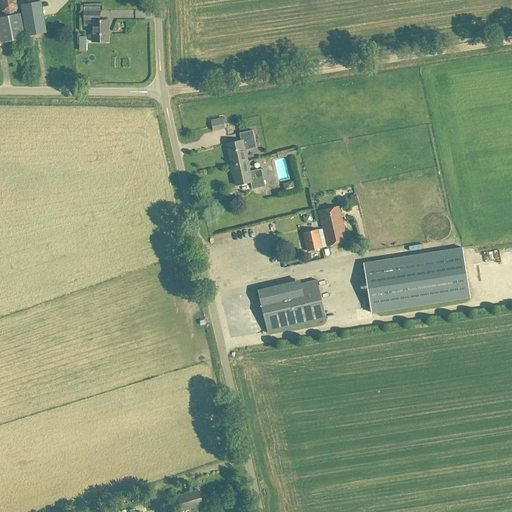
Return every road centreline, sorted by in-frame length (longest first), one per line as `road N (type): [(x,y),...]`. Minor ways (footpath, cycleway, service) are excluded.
road 1 (unclassified): [(256,511),(161,92)]
road 2 (track): [(511,40),(161,92)]
road 3 (unclassified): [(161,92),(0,91)]
